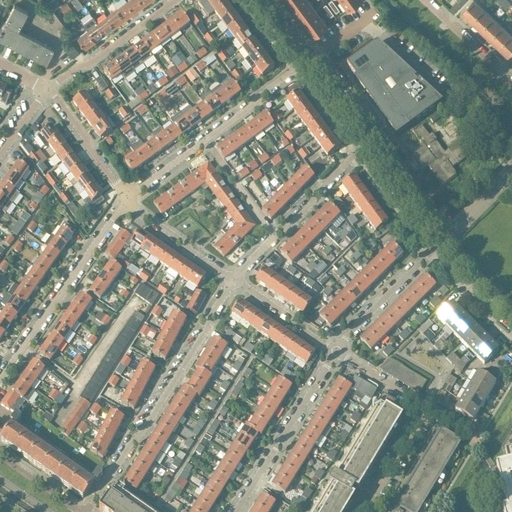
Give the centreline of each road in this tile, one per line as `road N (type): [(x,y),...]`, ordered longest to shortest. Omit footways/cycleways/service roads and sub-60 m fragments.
road 1 (residential): [(232,278),(85,511)]
road 2 (residential): [(360,511),(425,406),(336,351)]
road 3 (residential): [(125,203),(0,377)]
road 4 (residential): [(235,511),(336,351)]
road 5 (residential): [(46,93),(176,0)]
road 6 (residential): [(336,351),(445,244)]
road 7 (residential): [(274,237),(370,141)]
road 8 (residential): [(46,93),(125,203)]
road 9 (residential): [(307,55),(204,137)]
road 10 (residential): [(125,203),(232,278)]
road 11 (residential): [(445,244),(370,141)]
road 12 (residential): [(336,351),(232,278)]
road 13 (residential): [(274,237),(204,137)]
